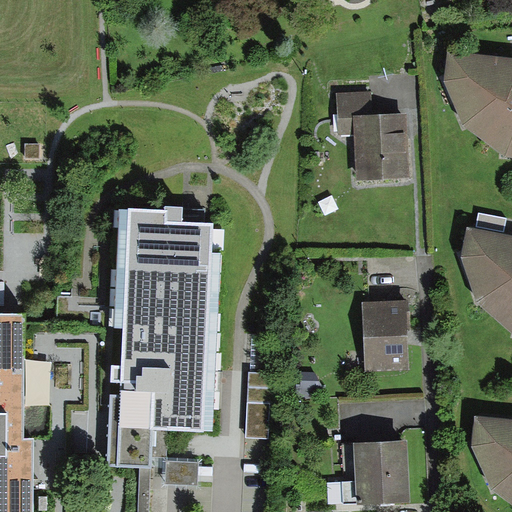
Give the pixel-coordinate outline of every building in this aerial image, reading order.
[(511,63),(449,55),(444,86),(462,131),(506,162),(511,162),(511,63)] [(357,184),(410,182),(407,119),(373,120),(372,94),(337,96),(339,138),(355,137),(357,184)] [(41,140),(25,140),(25,156),(41,155),(41,140)] [(170,420),(206,421),(214,209),(184,208),(184,193),(164,192),(164,196),(129,195),(122,356),(113,355),(112,372),(121,372),(120,387),(111,387),(108,462),(139,463),(138,511),(150,511),(152,466),(154,466),(155,455),(169,456),(170,420)] [(508,215),(479,209),(476,220),(506,225),(508,215)] [(511,228),(468,220),(462,250),(477,294),(511,323),(511,228)] [(24,425),(25,300),(3,300),(4,269),(0,269),(0,511),(34,511),(35,425),(24,425)] [(362,296),(365,367),(410,365),(408,324),(411,324),(410,294),(362,296)] [(263,332),(252,331),(251,368),(261,369),(263,332)] [(250,368),(248,399),(270,400),(279,401),(281,370),(261,369),(251,368),(250,368)] [(270,400),(248,399),(246,434),(267,434),(270,400)] [(511,411),(476,408),(472,440),(492,483),(511,497),(511,411)] [(345,500),(412,496),(409,430),(342,434),(344,477),(345,500)] [(166,480),(198,481),(199,458),(167,457),(166,480)] [(329,500),(345,500),(344,477),(328,478),(329,500)]
